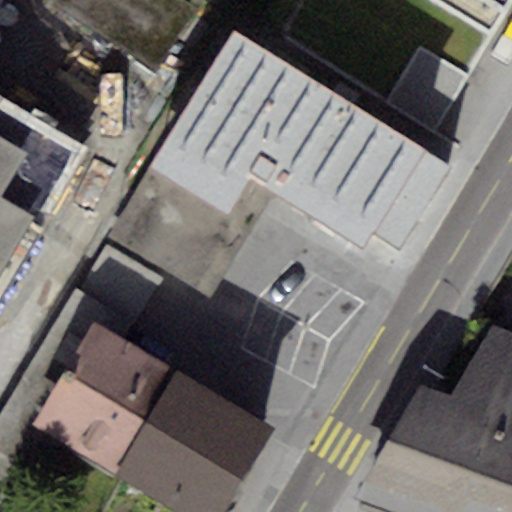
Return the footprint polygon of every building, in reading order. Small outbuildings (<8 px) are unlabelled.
[(201,12),(182,0),(58,0),(54,6),(163,73),(201,12)] [(429,0),(489,36),(510,0),(429,0)] [(450,168),(234,33),(109,232),(203,296),(266,194),(359,248),(371,232),(398,249),(450,168)] [(0,311),(95,152),(0,95),(0,311)] [(110,475),(172,370),(94,324),(32,429),(110,475)] [(511,335),(492,327),(450,395),(422,383),(355,495),(393,511),(510,511),(511,508),(511,335)] [(172,511),(223,511),(273,429),(172,370),(110,475),(172,511)]
